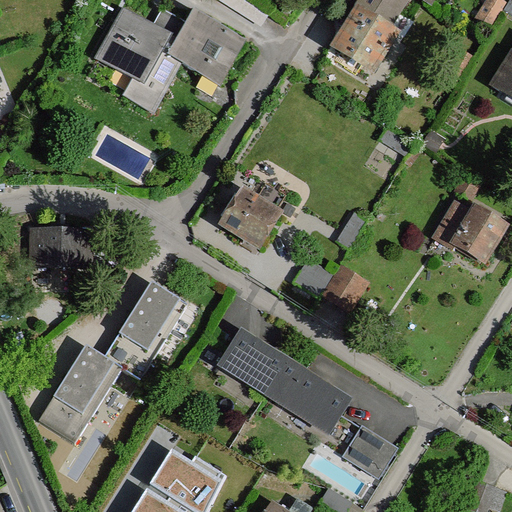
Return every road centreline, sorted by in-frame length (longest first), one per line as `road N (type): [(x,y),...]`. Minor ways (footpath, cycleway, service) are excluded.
road 1 (residential): [(171,236),(439,410)]
road 2 (residential): [(320,0),(171,236)]
road 3 (residential): [(0,206),(79,203),(140,217),(171,236)]
road 4 (residential): [(511,293),(439,410)]
road 5 (residential): [(439,410),(375,511)]
